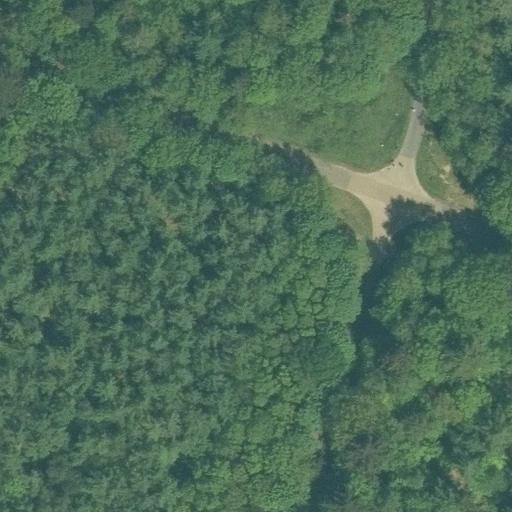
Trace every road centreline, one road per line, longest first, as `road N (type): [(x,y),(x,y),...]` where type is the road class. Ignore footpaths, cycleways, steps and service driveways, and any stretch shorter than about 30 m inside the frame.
road 1 (tertiary): [(396,200),(0,57)]
road 2 (unclassified): [(303,511),(342,405),(396,200)]
road 3 (unclassified): [(396,200),(436,0)]
road 4 (tertiary): [(511,241),(396,200)]
